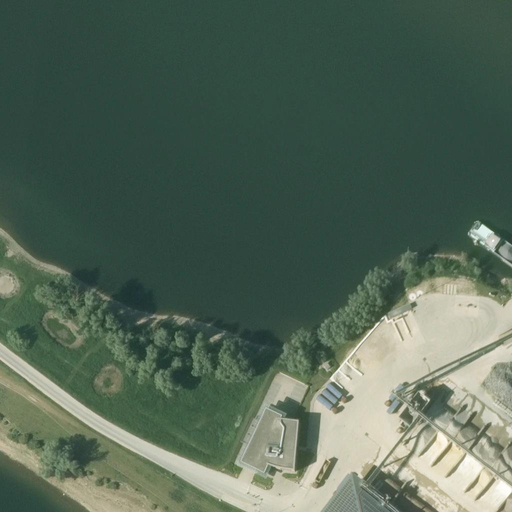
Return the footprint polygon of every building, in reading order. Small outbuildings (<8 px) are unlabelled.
[(409,303),(386,313),(389,318),(412,309),(409,303)] [(334,400),(338,389),(325,385),(321,395),(334,400)] [(320,395),(317,398),(329,410),(332,407),(320,395)] [(283,419),(267,412),(242,465),(251,469),(265,476),(269,468),(295,472),(299,424),(282,422),(283,419)] [(482,425),(476,439),(484,443),(490,428),(482,425)] [(387,511),(353,485),(333,511),(387,511)]
